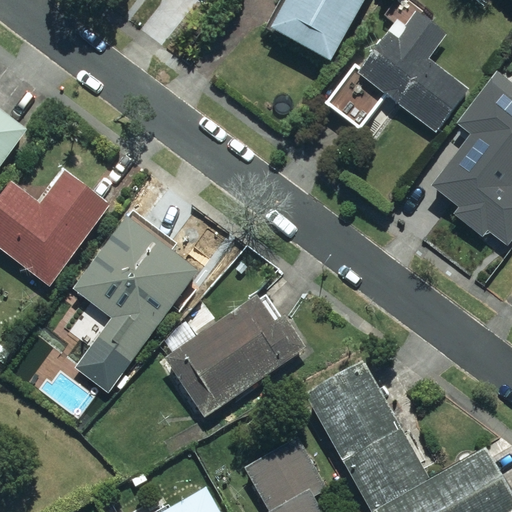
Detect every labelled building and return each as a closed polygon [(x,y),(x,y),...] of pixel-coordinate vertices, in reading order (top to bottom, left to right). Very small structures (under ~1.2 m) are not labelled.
[(285,0),(270,30),(339,66),(372,0),(285,0)] [(401,21),(359,77),(440,138),(457,114),(474,91),(434,62),(452,38),(438,25),(421,13),(410,27),(401,21)] [(511,83),(502,76),(462,128),(475,138),(436,189),(465,211),(459,218),(488,240),(492,234),(511,248),(511,247),(511,83)] [(0,179),(34,135),(0,108),(0,179)] [(19,186),(0,210),(0,248),(54,290),(116,210),(72,176),(47,208),(19,186)] [(183,247),(139,214),(79,293),(117,321),(90,357),(123,382),(205,275),(177,254),(183,247)] [(172,363),(209,421),(312,351),(291,320),(282,326),(264,300),(172,363)] [(311,399),(374,511),(511,511),(511,483),(511,482),(493,453),(436,484),(370,366),(311,399)] [(326,511),(320,499),(332,493),(304,442),(250,471),(272,511),(326,511)] [(225,511),(214,493),(180,511),(176,511),(175,509),(168,511),(225,511)]
